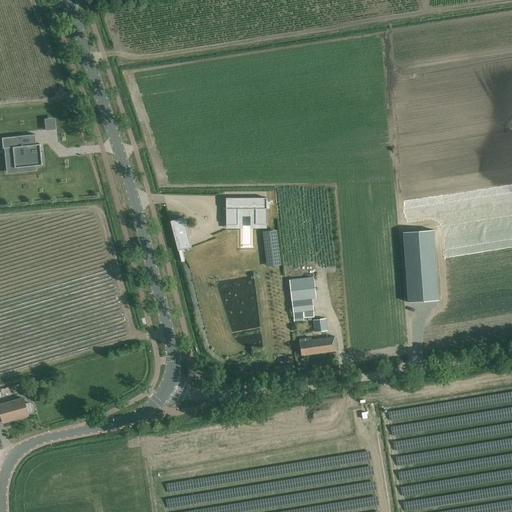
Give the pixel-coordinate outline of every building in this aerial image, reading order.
[(36,135),(2,138),(3,149),(14,148),(17,171),(34,169),(34,167),(43,166),(41,153),(40,154),(39,148),(41,148),(40,145),(37,145),(36,135)] [(57,161),(75,161),(75,150),(56,150),(57,161)] [(107,162),(94,165),(100,191),(113,188),(107,162)] [(58,178),(58,192),(81,191),(80,178),(58,178)] [(57,193),(58,181),(33,180),(33,192),(57,193)] [(229,205),(227,205),(227,225),(234,225),(238,225),(238,209),(256,209),(256,225),(267,225),(267,210),(267,198),(229,198),(229,205)] [(184,218),(171,222),(179,251),(192,248),(184,218)] [(382,226),(340,233),(343,258),(379,253),(378,246),(376,233),(383,232),(382,226)] [(435,230),(404,232),(408,303),(440,301),(435,230)] [(310,279),(290,281),(294,313),(314,310),(313,299),(316,299),(314,278),(310,279)] [(314,312),(294,313),(295,321),(304,320),(304,319),(314,318),(314,312)] [(326,319),(315,321),(314,321),(316,333),(327,331),(326,319)] [(337,351),(335,337),(312,340),(311,338),(300,340),(302,356),(337,351)] [(24,399),(0,405),(0,410),(4,423),(29,416),(24,399)]
